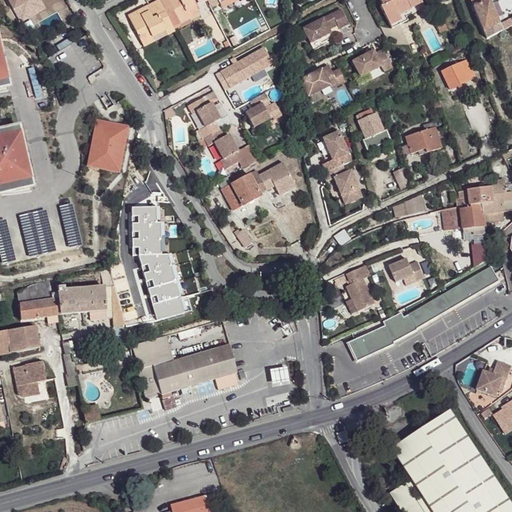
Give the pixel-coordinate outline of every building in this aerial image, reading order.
[(10,0),(13,3),(17,10),(27,4),(33,0),(10,0)] [(191,7),(187,0),(156,0),(154,1),(162,15),(168,12),(173,20),(182,15),(181,13),(191,7)] [(212,0),(202,0),(207,9),(215,5),(212,0)] [(224,0),(215,5),(218,9),(236,0),(224,0)] [(385,30),(402,22),(400,18),(414,10),(411,4),(415,2),(413,0),(371,0),(376,7),(374,9),(385,30)] [(486,39),(501,31),(498,24),(489,0),(482,3),(473,6),(486,39)] [(162,35),(170,31),(169,30),(162,15),(154,1),(123,17),(133,38),(143,33),(146,38),(159,31),(162,35)] [(17,10),(13,3),(9,6),(16,16),(29,7),(27,4),(17,10)] [(182,15),(173,20),(168,12),(162,15),(169,30),(195,16),(191,7),(181,13),(182,15)] [(338,8),(299,28),(307,42),(326,32),(322,24),(331,19),(336,27),(345,22),(338,8)] [(501,31),(511,26),(511,16),(498,24),(501,31)] [(442,21),(434,26),(439,36),(448,31),(442,21)] [(143,33),(133,38),(138,47),(162,35),(159,31),(146,38),(143,33)] [(66,34),(50,42),(54,51),(70,43),(66,34)] [(0,185),(10,183),(10,186),(29,182),(20,146),(18,138),(21,138),(18,126),(0,130),(0,89),(0,87),(0,57),(3,57),(0,43),(0,185)] [(224,78),(229,88),(273,64),(264,47),(236,63),(232,65),(216,74),(220,80),(224,78)] [(369,49),(348,60),(356,76),(377,65),(380,71),(389,66),(380,48),(371,53),(369,49)] [(3,57),(0,57),(0,87),(0,89),(10,87),(3,57)] [(441,71),(449,89),(474,76),(466,61),(460,65),(459,62),(441,71)] [(325,63),(296,78),(305,95),(327,84),(329,87),(335,83),(342,80),(335,66),(328,69),(325,63)] [(224,78),(220,80),(225,90),(229,88),(224,78)] [(441,104),(432,78),(427,80),(430,88),(429,89),(431,96),(430,97),(432,102),(431,102),(434,111),(442,108),(441,104)] [(327,84),(305,95),(307,98),(329,87),(327,84)] [(195,91),(181,99),(185,106),(189,104),(198,120),(193,123),(198,132),(206,128),(210,125),(205,116),(213,112),(204,96),(199,98),(195,91)] [(248,109),(240,113),(249,127),(267,117),(269,120),(276,115),(268,103),(266,104),(260,93),(244,102),(248,109)] [(365,140),(384,132),(383,131),(375,113),(372,114),(371,109),(355,116),(357,121),(364,139),(365,140)] [(119,170),(128,126),(118,124),(117,130),(110,128),(111,122),(98,120),(89,164),(119,170)] [(424,131),(434,127),(432,122),(422,126),(424,131)] [(187,126),(192,135),(198,132),(193,123),(187,126)] [(210,125),(206,128),(210,134),(215,131),(212,124),(210,125)] [(419,152),(426,150),(427,153),(441,148),(434,127),(424,131),(406,137),(409,145),(412,154),(419,152)] [(195,143),(201,139),(205,137),(214,153),(209,156),(215,166),(231,158),(226,148),(231,145),(221,128),(215,131),(210,134),(206,128),(198,132),(192,135),(195,143)] [(366,150),(390,139),(387,129),(383,131),(384,132),(365,140),(364,139),(361,140),(366,150)] [(320,163),(324,171),(342,164),(350,160),(337,130),(321,137),(326,147),(330,145),(332,150),(328,153),(331,159),(320,163)] [(10,183),(0,185),(0,193),(33,186),(21,138),(18,138),(20,146),(29,182),(10,186),(10,183)] [(231,145),(226,148),(231,158),(234,163),(250,154),(241,139),(231,145)] [(400,147),(403,157),(412,154),(409,145),(400,147)] [(511,150),(500,156),(502,161),(506,160),(511,170),(511,169),(511,150)] [(231,183),(222,188),(234,210),(261,196),(260,193),(274,185),(279,194),(295,186),(282,161),(258,175),(256,170),(231,183)] [(342,164),(324,171),(321,172),(324,179),(332,176),(336,185),(339,183),(340,186),(337,188),(344,203),(361,195),(350,169),(345,171),(342,164)] [(400,190),(410,186),(402,169),(392,173),(400,190)] [(218,181),(222,188),(231,183),(228,176),(218,181)] [(483,214),(486,214),(502,212),(511,209),(511,200),(511,192),(511,184),(505,185),(491,187),(460,191),(461,198),(457,198),(458,207),(469,205),(469,206),(470,208),(460,210),(461,216),(452,217),(454,231),(463,230),(463,234),(484,231),(484,227),(483,214)] [(427,211),(423,196),(406,202),(409,216),(427,211)] [(406,204),(394,208),(397,218),(409,215),(406,204)] [(469,206),(469,205),(458,207),(456,207),(456,208),(444,210),(446,232),(454,231),(452,217),(461,216),(460,210),(470,208),(469,206)] [(502,212),(486,214),(488,222),(504,220),(502,212)] [(236,233),(244,247),(252,243),(244,229),(236,233)] [(345,241),(340,234),(338,236),(331,242),(335,248),(341,243),(345,241)] [(473,268),(488,259),(481,248),(467,257),(473,268)] [(394,266),(388,268),(395,283),(405,278),(413,275),(416,282),(424,279),(422,275),(417,266),(416,262),(409,266),(405,260),(402,262),(394,266)] [(425,261),(417,266),(422,275),(430,272),(425,261)] [(370,276),(365,266),(346,275),(350,285),(346,287),(352,300),(358,312),(358,313),(375,305),(364,279),(370,276)] [(396,343),(417,331),(417,330),(501,281),(493,267),(406,318),(404,314),(385,324),(387,327),(349,345),(357,364),(397,345),(396,343)] [(100,270),(103,288),(104,288),(110,287),(111,318),(111,329),(124,326),(123,323),(119,309),(113,287),(108,268),(100,270)] [(409,286),(416,282),(413,275),(405,278),(409,286)] [(50,294),(49,282),(29,286),(15,294),(18,305),(51,300),(50,294)] [(104,310),(105,310),(104,288),(103,288),(64,291),(58,291),(57,292),(57,293),(58,299),(60,314),(87,312),(104,310)] [(56,315),(60,314),(58,299),(51,300),(18,305),(19,321),(45,316),(56,315)] [(358,312),(352,300),(346,303),(351,315),(358,312)] [(88,321),(105,319),(104,310),(87,312),(88,321)] [(56,315),(45,316),(46,324),(58,323),(56,315)] [(124,326),(111,329),(113,341),(126,338),(124,326)] [(33,327),(4,332),(9,355),(37,349),(33,327)] [(4,332),(0,332),(0,356),(9,355),(4,332)] [(126,338),(113,341),(115,348),(128,344),(126,338)] [(216,379),(235,373),(238,373),(230,345),(174,361),(166,364),(165,361),(173,359),(167,338),(132,348),(139,372),(138,372),(146,400),(161,396),(162,399),(171,397),(170,393),(216,379)] [(68,341),(61,343),(64,354),(70,352),(68,341)] [(135,374),(130,351),(125,353),(130,374),(135,374)] [(65,362),(72,361),(70,352),(64,354),(65,362)] [(107,352),(86,357),(87,363),(109,359),(107,352)] [(72,361),(65,362),(67,373),(74,373),(72,361)] [(484,370),(477,388),(496,395),(499,389),(502,390),(511,367),(511,366),(499,361),(495,368),(493,374),(487,372),(484,370)] [(12,369),(11,369),(17,400),(37,395),(35,383),(44,382),(40,363),(12,369)] [(292,380),(289,365),(281,367),(271,369),(274,384),(283,382),(292,380)] [(493,374),(495,368),(490,366),(487,372),(493,374)] [(239,384),(235,373),(216,379),(220,390),(239,384)] [(511,399),(510,401),(511,404),(504,410),(494,416),(506,435),(511,431),(511,399)] [(511,404),(510,401),(502,406),(504,410),(511,404)] [(85,422),(99,419),(95,405),(81,408),(85,422)] [(489,409),(482,415),(486,420),(493,415),(489,409)] [(511,511),(511,508),(447,415),(389,456),(410,485),(389,500),(397,511),(511,511)] [(337,434),(340,443),(350,440),(347,431),(337,434)] [(221,511),(219,500),(214,501),(212,494),(170,505),(172,511),(167,511),(221,511)]
